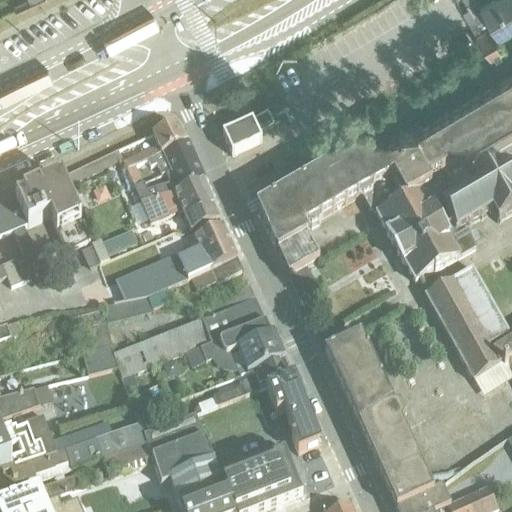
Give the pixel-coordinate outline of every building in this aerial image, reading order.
[(24,0),(14,5),(17,11),(40,0),(24,0)] [(511,0),(487,0),(479,5),(498,37),(511,29),(511,0)] [(401,128),(257,210),(288,278),(317,262),(302,233),(306,231),(312,232),(320,228),(322,221),(359,199),(364,202),(373,218),(376,217),(424,192),(431,188),(434,186),(431,181),(449,171),(442,159),(511,117),(511,70),(420,125),(401,128)] [(248,127),(223,138),(232,158),(261,145),(258,138),(273,129),(292,118),(284,106),(248,127)] [(157,149),(123,165),(127,174),(135,170),(138,168),(148,164),(185,147),(176,129),(176,128),(152,139),(157,149)] [(185,147),(148,164),(151,171),(158,169),(162,179),(166,178),(197,164),(191,152),(189,146),(185,147)] [(119,155),(61,181),(66,192),(123,164),(119,155)] [(474,184),(433,208),(451,241),(492,217),(495,220),(497,221),(500,224),(511,217),(511,165),(508,164),(503,156),(469,175),(474,184)] [(143,187),(134,191),(141,206),(174,197),(201,184),(205,183),(197,164),(166,178),(170,188),(146,195),(144,187),(143,187)] [(135,170),(127,174),(134,191),(143,187),(135,170)] [(18,202),(15,204),(16,204),(28,230),(50,221),(66,257),(90,246),(74,210),(66,192),(61,181),(60,182),(58,183),(59,184),(51,188),(24,200),(21,202),(18,203),(18,202)] [(36,191),(22,197),(24,200),(51,188),(50,187),(49,184),(35,190),(36,191)] [(174,197),(141,206),(141,207),(149,226),(151,230),(182,215),(191,236),(219,224),(204,191),(201,184),(174,197)] [(424,192),(376,217),(416,288),(461,261),(476,252),(468,238),(454,246),(451,241),(433,208),(424,192)] [(81,194),(70,199),(79,220),(90,215),(81,194)] [(0,241),(13,236),(25,232),(28,230),(16,204),(15,204),(14,202),(0,208),(0,241)] [(141,207),(130,212),(138,230),(149,226),(141,207)] [(177,261),(116,287),(124,308),(135,306),(146,304),(167,295),(191,284),(237,263),(232,252),(222,230),(194,243),(188,258),(178,263),(177,261)] [(23,260),(2,269),(12,291),(44,278),(34,254),(25,232),(13,236),(23,259),(23,260)] [(132,236),(93,253),(100,268),(109,264),(108,262),(137,249),(132,236)] [(91,252),(82,256),(89,274),(99,270),(91,252)] [(237,263),(191,284),(197,295),(216,286),(217,287),(243,276),(237,263)] [(509,332),(471,266),(423,295),(472,382),(500,363),(489,344),(509,332)] [(249,291),(205,311),(210,323),(255,304),(249,291)] [(114,309),(104,311),(107,328),(154,316),(152,312),(172,305),(167,295),(146,304),(135,306),(124,308),(114,309)] [(210,323),(202,325),(210,348),(265,327),(255,304),(210,323)] [(99,316),(71,324),(74,335),(83,333),(90,357),(112,351),(105,327),(102,328),(99,316)] [(21,324),(0,332),(0,346),(26,338),(21,324)] [(202,325),(114,359),(119,372),(122,382),(200,352),(210,348),(202,325)] [(210,348),(200,352),(206,367),(212,365),(213,367),(214,369),(217,372),(220,374),(225,377),(229,377),(233,378),(235,377),(238,377),(240,380),(252,375),(284,363),(274,337),(270,338),(265,327),(210,348)] [(511,330),(509,332),(489,344),(500,363),(511,355),(511,330)] [(361,340),(324,357),(395,511),(401,511),(433,496),(402,428),(406,422),(401,411),(394,410),(361,340)] [(90,357),(83,359),(88,380),(119,372),(114,359),(112,351),(90,357)] [(199,354),(187,358),(192,371),(204,366),(199,354)] [(214,402),(200,408),(203,416),(218,411),(228,407),(257,395),(267,392),(292,382),(284,363),(252,375),(254,382),(240,387),(241,391),(214,400),(214,402)] [(292,382),(267,392),(272,408),(277,418),(282,416),(284,422),(292,441),(294,447),(298,457),(318,450),(318,449),(312,433),(292,382)] [(267,392),(257,395),(264,412),(272,408),(267,392)] [(0,402),(0,437),(4,436),(1,425),(40,411),(34,394),(1,402),(0,402)] [(149,404),(134,410),(137,419),(147,416),(152,414),(149,404)] [(147,416),(137,419),(144,439),(159,434),(152,414),(147,416)] [(144,439),(143,440),(146,450),(153,470),(160,489),(170,486),(179,510),(179,511),(231,511),(196,419),(164,432),(159,434),(144,439)] [(44,421),(26,427),(27,430),(31,444),(33,451),(41,448),(46,461),(46,462),(56,459),(112,439),(108,426),(51,445),(44,421)] [(258,426),(224,440),(236,469),(269,453),(258,426)] [(29,468),(0,478),(0,498),(4,497),(51,481),(62,478),(102,465),(146,450),(143,440),(139,430),(112,439),(56,459),(46,462),(29,468)] [(4,436),(0,437),(0,478),(29,468),(46,462),(46,461),(41,448),(33,451),(31,444),(27,431),(17,434),(16,431),(4,436)] [(146,450),(102,465),(109,483),(139,474),(153,470),(146,450)] [(153,470),(139,474),(143,485),(152,482),(155,491),(160,489),(153,470)] [(4,497),(0,498),(0,511),(27,511),(82,494),(78,481),(65,484),(62,478),(51,481),(53,488),(6,504),(4,497)] [(134,499),(135,505),(114,511),(166,511),(172,510),(172,511),(179,510),(170,486),(160,489),(155,491),(134,499)] [(433,496),(401,511),(430,511),(431,511),(448,504),(442,491),(433,496)] [(82,494),(27,511),(69,511),(69,510),(89,503),(86,494),(88,494),(87,492),(82,494)] [(445,511),(496,511),(488,492),(450,509),(445,511)]
